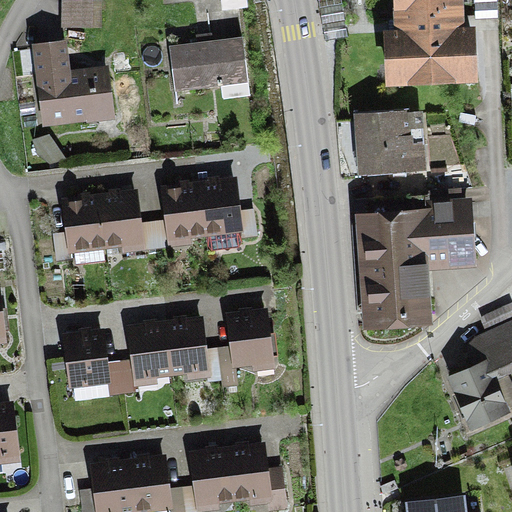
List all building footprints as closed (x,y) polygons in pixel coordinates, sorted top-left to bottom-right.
[(388,34),(390,74),(410,73),(410,79),(453,77),(453,71),(473,70),(471,31),(459,31),(458,0),(397,0),(398,7),(407,6),(407,17),(399,17),(399,34),(388,34)] [(498,18),(497,0),(474,0),(475,19),(498,18)] [(170,47),(175,89),(222,83),(222,80),(247,77),(242,38),(212,42),(211,37),(200,39),(200,36),(198,36),(199,44),(170,47)] [(36,48),(46,121),(89,117),(88,109),(110,107),(105,70),(68,75),(66,62),(57,64),(54,45),(36,48)] [(359,117),(363,169),(421,165),(417,113),(359,117)] [(38,153),(49,161),(63,156),(48,136),(34,140),(38,153)] [(199,186),(205,231),(240,226),(238,212),(234,182),(199,186)] [(205,231),(199,186),(164,190),(168,221),(170,235),(205,231)] [(100,198),(106,243),(140,239),(138,225),(135,194),(100,198)] [(365,198),(373,318),(421,314),(418,260),(470,256),(466,202),(429,205),(428,194),(365,198)] [(71,247),(74,247),(103,243),(106,243),(100,198),(65,203),(71,247)] [(253,210),(238,212),(240,226),(241,238),(256,236),(253,210)] [(140,239),(141,245),(171,242),(170,235),(168,221),(138,225),(140,239)] [(105,260),(103,243),(74,247),(76,264),(105,260)] [(230,342),(233,366),(236,366),(252,364),(253,370),(276,368),(268,305),(251,307),(250,305),(239,306),(239,309),(226,310),(230,342)] [(511,319),(507,319),(502,308),(480,318),(487,332),(476,338),(467,346),(476,367),(452,377),(471,423),(507,407),(499,389),(505,386),(499,373),(511,367),(511,319)] [(165,325),(171,370),(206,366),(203,346),(200,321),(165,325)] [(171,370),(165,325),(131,329),(135,360),(136,374),(171,370)] [(66,337),(73,382),(107,378),(105,364),(102,333),(66,337)] [(233,366),(230,342),(220,343),(224,378),(225,386),(238,384),(236,366),(233,366)] [(220,343),(203,346),(206,366),(208,380),(224,378),(220,343)] [(136,374),(135,360),(105,364),(107,378),(109,392),(138,388),(136,374)] [(109,392),(107,378),(73,382),(75,396),(78,398),(92,396),(95,394),(109,392)] [(11,405),(0,406),(0,452),(16,450),(11,405)] [(233,496),(268,491),(265,470),(262,446),(228,451),(233,496)] [(233,496),(228,451),(193,455),(197,488),(199,500),(233,496)] [(128,463),(134,508),(169,504),(167,492),(163,459),(128,463)] [(99,511),(100,511),(134,508),(128,463),(94,467),(99,511)] [(280,468),(265,470),(268,491),(269,499),(274,499),(276,509),(285,507),(280,468)] [(380,486),(383,493),(397,488),(394,480),(380,486)] [(169,511),(200,511),(199,500),(197,488),(167,492),(169,504),(169,511)] [(409,511),(463,511),(462,498),(409,504),(409,511)]
